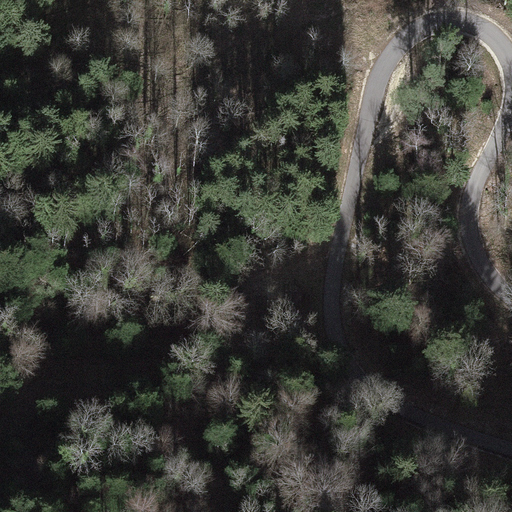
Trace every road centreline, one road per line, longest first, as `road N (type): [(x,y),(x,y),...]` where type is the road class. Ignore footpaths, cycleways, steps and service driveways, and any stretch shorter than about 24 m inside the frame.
road 1 (track): [(511,446),(403,410),(338,350),(331,292),(373,88),(395,47),(431,19),(472,22),(504,50),(511,84)]
road 2 (track): [(511,106),(467,206),(477,257),(511,294)]
road 3 (track): [(344,27),(146,59)]
